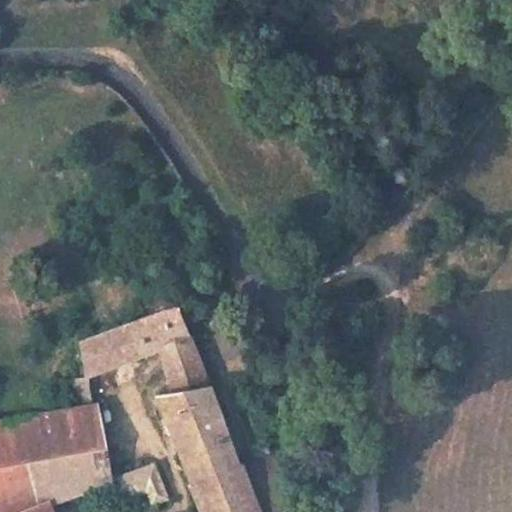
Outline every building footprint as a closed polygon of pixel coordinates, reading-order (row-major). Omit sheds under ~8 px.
[(79,342),(85,376),(88,375),(160,347),(172,342),(189,336),(176,305),(79,342)] [(181,353),(193,348),(189,336),(172,342),(175,349),(181,353)] [(208,385),(193,348),(181,353),(175,349),(172,342),(160,347),(172,391),(208,385)] [(79,378),(71,378),(76,407),(100,402),(89,380),(79,378)] [(156,394),(203,511),(256,511),(240,469),(208,385),(172,391),(156,394)] [(113,493),(109,447),(100,402),(76,407),(0,420),(0,511),(28,511),(54,507),(113,493)] [(271,458),(240,469),(256,511),(279,511),(292,508),(271,458)] [(167,498),(153,463),(139,468),(147,489),(152,504),(154,503),(167,498)] [(147,489),(139,468),(112,477),(120,499),(147,489)]
